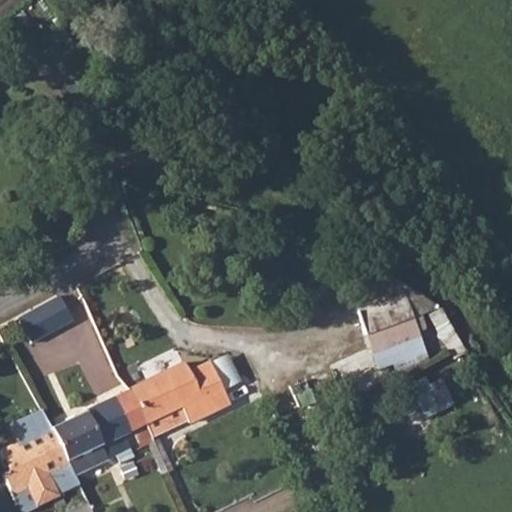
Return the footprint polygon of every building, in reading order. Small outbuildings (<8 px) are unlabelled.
[(90,107),(85,115),(97,127),(101,122),(103,115),(90,107)] [(101,122),(97,127),(107,133),(122,117),(110,107),(103,115),(101,122)] [(399,281),(352,298),(370,346),(371,348),(417,332),(413,318),(440,309),(399,281)] [(58,296),(17,319),(30,344),(72,321),(58,296)] [(235,353),(225,358),(236,380),(247,375),(235,353)] [(183,364),(129,388),(146,423),(181,407),(189,423),(228,404),(208,363),(187,373),(183,364)] [(445,376),(415,390),(427,417),(457,403),(445,376)] [(129,388),(50,426),(74,475),(108,460),(102,445),(124,435),(140,427),(146,423),(129,388)] [(74,475),(50,426),(41,410),(8,425),(16,443),(0,451),(9,469),(3,472),(16,499),(31,492),(38,506),(58,495),(56,492),(77,481),(74,476),(74,475)] [(124,435),(102,445),(108,460),(131,450),(124,435)] [(31,492),(16,499),(21,511),(24,511),(38,506),(31,492)]
